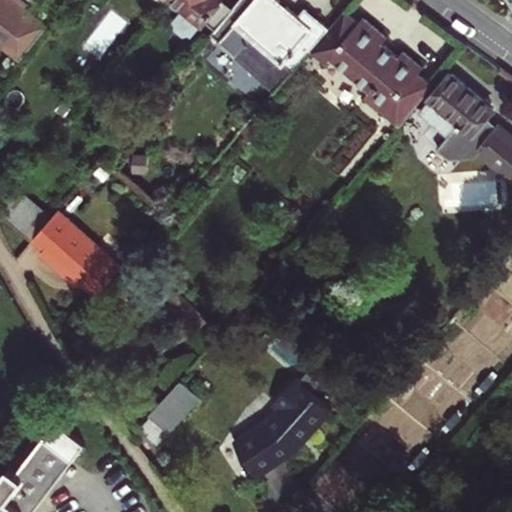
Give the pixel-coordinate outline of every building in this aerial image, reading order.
[(0,0),(0,41),(24,60),(49,29),(17,3),(18,0),(0,0)] [(202,17),(216,28),(234,7),(226,0),(181,0),(189,7),(190,13),(197,19),(202,17)] [(212,33),(221,40),(238,55),(277,88),(314,46),(330,27),(306,5),(298,14),(281,0),(257,0),(255,2),(252,0),(240,0),(234,7),(216,28),(212,33)] [(330,27),(314,46),(330,60),(335,54),(373,87),(368,92),(402,122),(436,82),(421,70),(426,65),(406,47),(401,53),(385,39),(390,34),(366,14),(361,19),(347,7),(330,27)] [(494,108),(451,73),(418,113),(447,136),(436,149),(449,160),(477,157),(481,152),(511,177),(511,135),(500,125),(498,128),(486,118),(494,108)] [(18,187),(0,209),(0,210),(34,240),(54,217),(18,187)] [(54,217),(34,240),(45,250),(41,254),(68,278),(72,273),(97,296),(123,266),(60,210),(54,217)] [(274,402),(279,406),(271,415),(240,435),(262,469),(295,450),(332,408),(297,376),(274,402)] [(200,395),(182,379),(151,415),(170,430),(200,395)] [(0,511),(33,511),(73,459),(44,437),(18,471),(10,465),(0,478),(0,511)]
